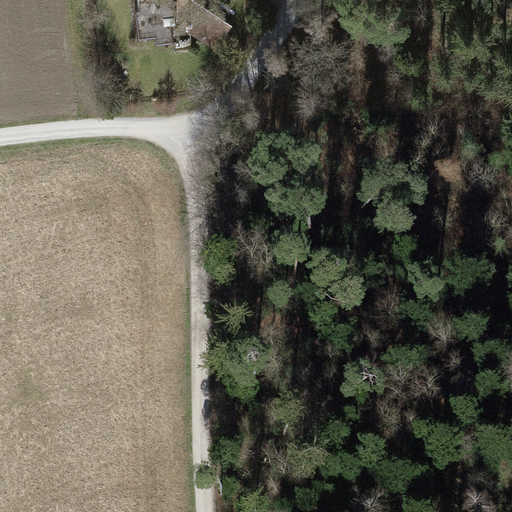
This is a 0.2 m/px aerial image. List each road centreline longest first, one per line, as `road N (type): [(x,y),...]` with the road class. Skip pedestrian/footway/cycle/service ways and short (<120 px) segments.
road 1 (track): [(204,511),(192,131),(89,127),(0,139)]
road 2 (residential): [(192,131),(244,84),(300,0)]
